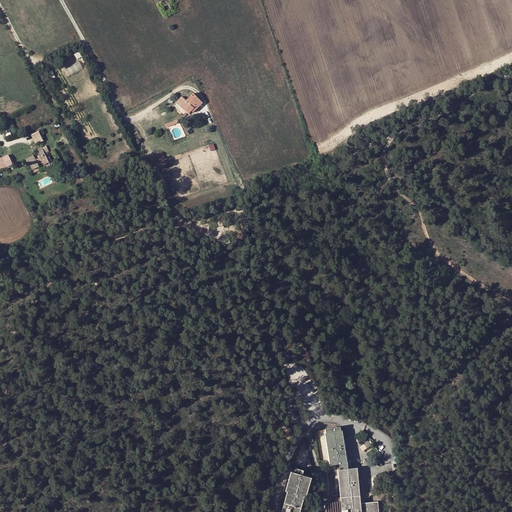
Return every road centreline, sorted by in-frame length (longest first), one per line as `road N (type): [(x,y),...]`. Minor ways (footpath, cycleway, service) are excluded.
road 1 (residential): [(60,0),(121,117),(185,85),(198,91),(205,113)]
road 2 (track): [(379,123),(431,234),(511,292)]
road 3 (track): [(511,71),(379,123)]
